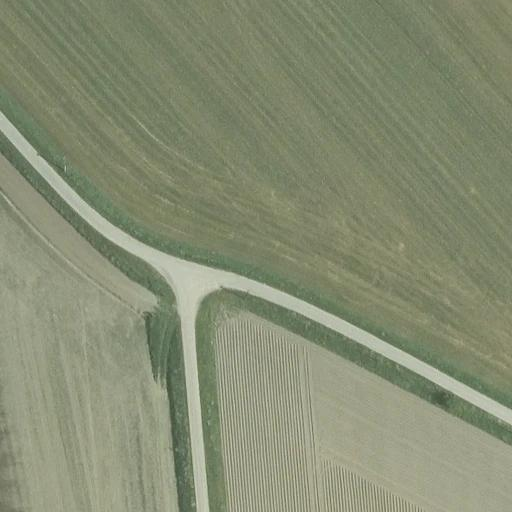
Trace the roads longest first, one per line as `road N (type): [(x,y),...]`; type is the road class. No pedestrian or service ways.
road 1 (unclassified): [(183,279),(277,304),(511,425)]
road 2 (unclassified): [(0,127),(103,235),(183,279)]
road 3 (unclassified): [(183,279),(201,511)]
